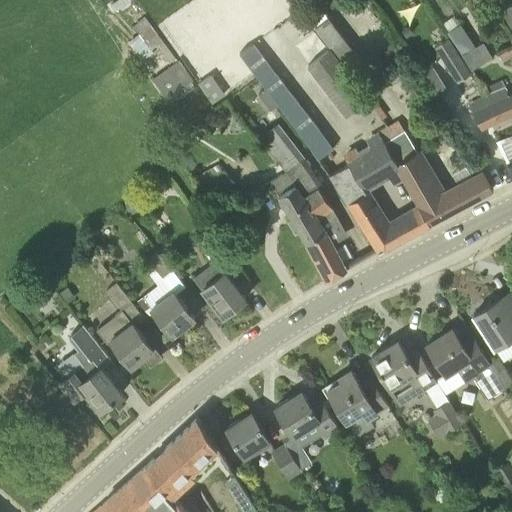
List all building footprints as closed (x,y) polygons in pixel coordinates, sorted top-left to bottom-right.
[(145,15),(133,24),(140,32),(154,51),(155,52),(159,49),(171,65),(178,60),(166,44),(145,15)] [(363,62),(328,17),(315,27),(350,72),(363,62)] [(461,23),(448,32),(471,69),(493,56),(484,41),(476,46),(461,23)] [(435,46),(457,81),(470,73),(447,38),(435,46)] [(254,41),(240,52),(266,86),(278,102),(320,157),(335,147),(254,41)] [(400,51),(393,41),(383,48),(391,58),(400,51)] [(511,42),(499,49),(504,59),(511,55),(511,42)] [(171,65),(170,65),(152,77),(166,98),(193,79),(179,59),(178,60),(171,65)] [(419,76),(434,98),(448,89),(433,67),(419,76)] [(201,80),(215,100),(228,92),(214,71),(201,80)] [(511,91),(472,111),(481,128),(511,112),(511,91)] [(278,122),(258,137),(283,168),(286,171),(304,157),(305,156),(278,122)] [(404,129),(385,140),(399,165),(401,169),(422,203),(420,204),(430,221),(430,222),(494,188),(493,186),(491,186),(485,174),(474,160),(451,173),(456,181),(445,187),(421,148),(417,150),(404,129)] [(348,163),(330,173),(377,250),(378,251),(380,250),(403,237),(415,230),(430,221),(420,204),(418,201),(416,203),(389,219),(370,188),(389,177),(399,170),(401,169),(399,165),(385,140),(385,141),(378,131),(366,140),(368,143),(357,150),(355,147),(343,154),(348,163)] [(511,132),(497,139),(508,161),(511,169),(511,132)] [(198,175),(201,181),(210,195),(233,182),(224,167),(222,169),(218,163),(198,175)] [(283,168),(269,177),(307,241),(326,231),(317,216),(327,208),(331,206),(317,187),(305,196),(286,171),(283,168)] [(145,207),(140,194),(125,200),(130,213),(145,207)] [(326,231),(307,241),(328,279),(346,268),(332,242),(338,238),(340,232),(327,208),(317,216),(326,231)] [(208,230),(198,239),(212,257),(214,256),(222,249),(208,230)] [(157,249),(147,257),(155,268),(163,278),(165,276),(173,270),(157,249)] [(214,278),(203,287),(224,314),(246,297),(227,272),(225,270),(214,278)] [(37,286),(48,299),(57,292),(46,278),(37,286)] [(121,309),(98,327),(109,341),(112,339),(132,365),(143,357),(150,366),(149,365),(161,356),(154,348),(136,324),(145,317),(116,281),(107,288),(123,308),(121,309)] [(76,296),(68,286),(60,291),(69,302),(76,296)] [(152,306),(173,334),(195,316),(174,289),(152,306)] [(511,289),(474,313),(495,347),(511,336),(511,289)] [(151,305),(143,294),(137,299),(146,309),(151,305)] [(85,325),(74,334),(92,357),(94,355),(102,365),(111,359),(96,339),(85,325)] [(453,327),(427,343),(446,373),(456,367),(464,381),(465,382),(473,377),(487,398),(506,387),(498,374),(490,361),(473,335),(462,342),(453,327)] [(84,364),(60,382),(74,400),(86,390),(101,410),(123,392),(102,365),(94,355),(92,357),(74,334),(69,337),(79,349),(75,352),(84,364)] [(399,339),(372,356),(395,393),(401,403),(425,387),(437,406),(432,409),(434,413),(440,422),(446,432),(463,421),(446,393),(437,379),(418,349),(408,355),(399,339)] [(389,404),(373,377),(361,384),(352,368),(340,375),(342,379),(328,388),(356,434),(371,424),(367,417),(389,404)] [(323,437),(340,427),(322,398),(312,405),(302,389),(276,406),(294,435),(284,442),(284,443),(299,467),(311,460),(302,446),(321,434),(323,437)] [(227,427),(245,456),(270,440),(252,411),(227,427)] [(199,416),(166,446),(194,475),(205,465),(202,461),(219,446),(199,416)] [(299,467),(284,443),(271,451),(288,478),(301,470),(299,467)] [(102,504),(109,511),(190,511),(174,494),(194,475),(166,446),(147,464),(146,465),(125,484),(102,504)] [(496,469),(504,482),(511,477),(511,468),(508,462),(496,469)]
